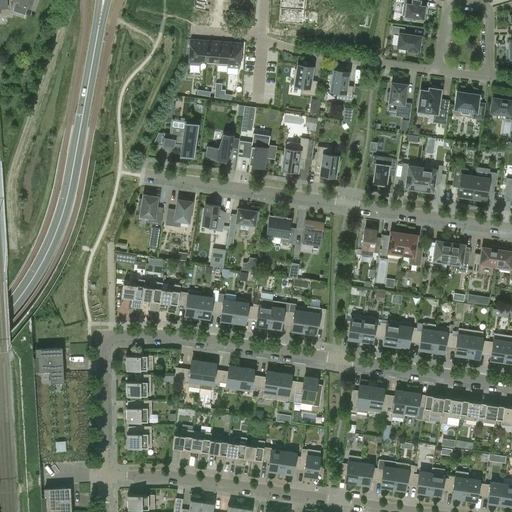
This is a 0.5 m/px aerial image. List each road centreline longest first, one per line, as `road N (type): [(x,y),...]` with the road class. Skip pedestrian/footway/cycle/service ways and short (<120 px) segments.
road 1 (residential): [(511,385),(178,336),(111,337)]
road 2 (residential): [(511,228),(142,175)]
road 3 (secondary): [(0,320),(58,224),(99,18)]
road 4 (residential): [(413,511),(168,475),(103,475)]
road 5 (track): [(12,246),(9,177),(71,0)]
road 6 (residential): [(436,71),(293,49),(260,36)]
road 7 (residential): [(103,475),(101,349),(111,337)]
